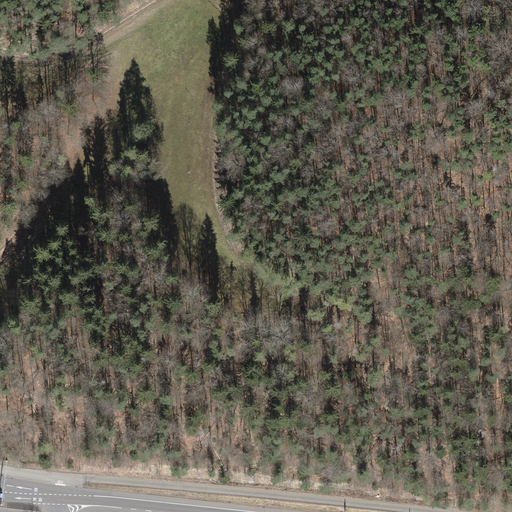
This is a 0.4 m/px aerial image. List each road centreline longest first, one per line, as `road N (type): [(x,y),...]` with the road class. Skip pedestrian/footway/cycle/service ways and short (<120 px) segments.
road 1 (tertiary): [(439,511),(69,477)]
road 2 (primary): [(207,511),(65,500)]
